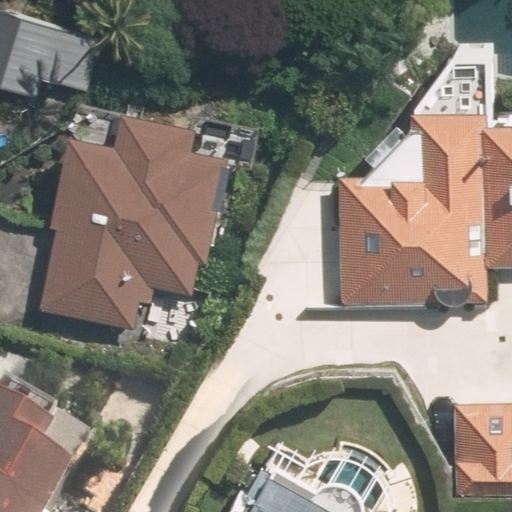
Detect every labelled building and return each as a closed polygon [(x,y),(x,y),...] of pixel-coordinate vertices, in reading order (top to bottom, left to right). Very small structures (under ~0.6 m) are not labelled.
[(44,73),(91,85),(105,34),(0,6),(0,80),(39,91),(44,73)] [(123,134),(77,125),(41,310),(208,343),(244,157),(199,148),(206,111),(131,96),(123,134)] [(511,110),(428,108),(427,122),(374,171),(345,170),(341,303),(488,307),(489,252),(511,253),(511,110)] [(0,511),(55,511),(92,451),(0,397),(0,511)] [(460,488),(511,487),(511,401),(460,402),(460,488)] [(360,511),(264,459),(234,511),(360,511)]
